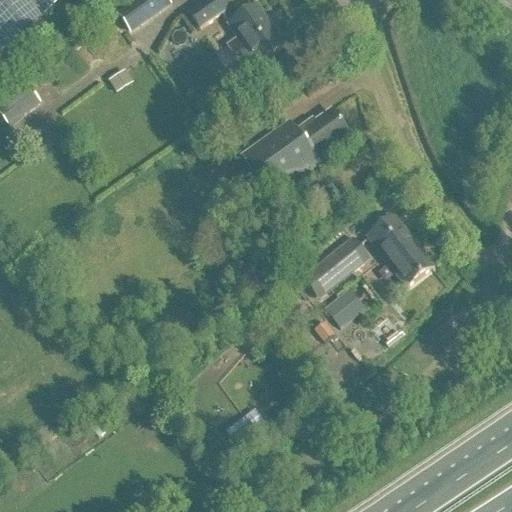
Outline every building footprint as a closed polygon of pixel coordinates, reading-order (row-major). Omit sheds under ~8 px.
[(0,0),(0,59),(44,22),(24,0),(0,0)] [(69,0),(24,0),(44,22),(69,0)] [(163,0),(140,0),(116,17),(130,38),(171,10),(163,0)] [(245,78),(257,70),(286,50),(257,9),(241,21),(233,10),(234,10),(227,0),(215,0),(191,18),(201,32),(223,17),(230,28),(229,29),(237,41),(225,49),(245,78)] [(125,75),(109,85),(117,97),(133,87),(125,75)] [(0,111),(0,119),(9,131),(41,107),(28,90),(0,111)] [(347,139),(330,115),(316,125),(314,122),(298,134),(291,124),(242,158),(272,201),(321,166),(317,160),(347,139)] [(287,235),(296,228),(279,204),(270,211),(287,235)] [(433,273),(394,222),(367,243),(406,294),(433,273)] [(301,283),(319,305),(370,264),(352,242),(301,283)] [(70,290),(59,299),(87,333),(98,325),(70,290)] [(340,302),(324,314),(340,334),(353,324),(356,321),(340,302)] [(321,328),(313,335),(317,340),(324,348),(335,340),(327,329),(324,326),(321,328)] [(230,442),(240,456),(270,435),(259,420),(230,442)]
